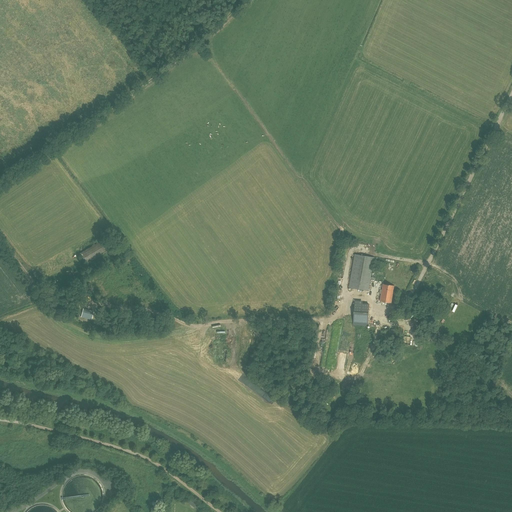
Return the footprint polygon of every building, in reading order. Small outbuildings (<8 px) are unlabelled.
[(86,264),(107,251),(101,240),(80,253),(86,264)] [(349,287),(368,290),(374,257),(355,254),(349,287)] [(380,301),(391,303),(394,286),(383,284),(380,301)] [(361,301),(355,301),(353,323),(367,324),(369,304),(361,304),(361,301)] [(91,319),(93,312),(83,309),(81,317),(91,319)]
